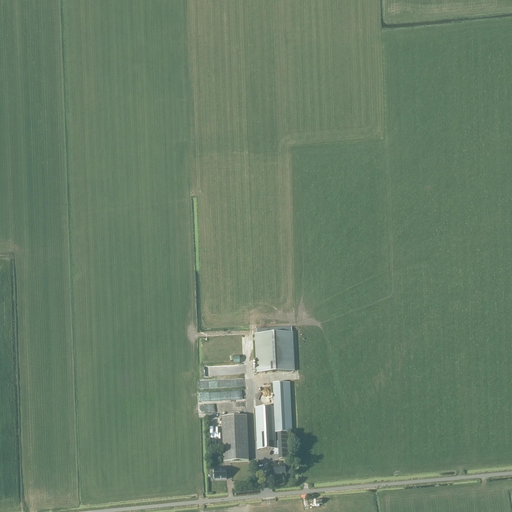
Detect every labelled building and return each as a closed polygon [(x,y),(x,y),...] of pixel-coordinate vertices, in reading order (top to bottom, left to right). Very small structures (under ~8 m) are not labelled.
[(293,333),(254,335),(256,374),(294,372),(293,333)] [(255,409),(257,450),(274,449),(274,455),(278,455),(278,459),(291,458),(289,433),(292,433),(289,383),(273,384),(274,408),(255,409)] [(247,416),(221,417),(223,462),(249,461),(247,416)] [(278,466),(278,465),(273,466),(274,475),(286,474),(285,465),(284,466),(284,464),(282,464),(282,466),(278,466)] [(221,468),(214,468),(214,470),(214,471),(214,479),(214,480),(226,480),(226,472),(226,470),(221,470),(221,468)]
